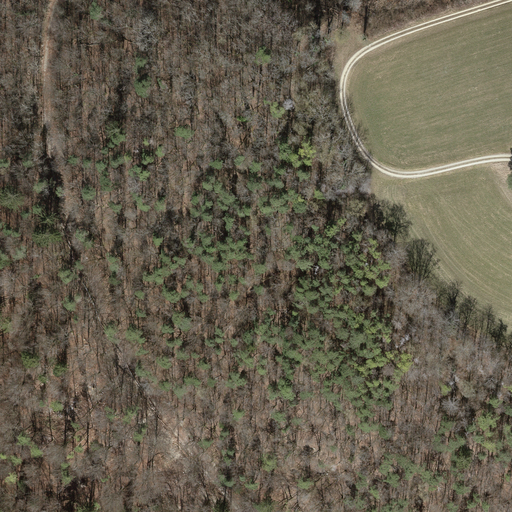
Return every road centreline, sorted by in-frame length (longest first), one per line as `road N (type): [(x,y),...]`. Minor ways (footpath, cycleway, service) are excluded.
road 1 (track): [(59,0),(50,27),(52,138),(82,254),(109,323),(161,413),(240,511)]
road 2 (track): [(503,0),(371,46),(350,63),(343,104),(355,139),(381,171),(398,176),(511,158)]
